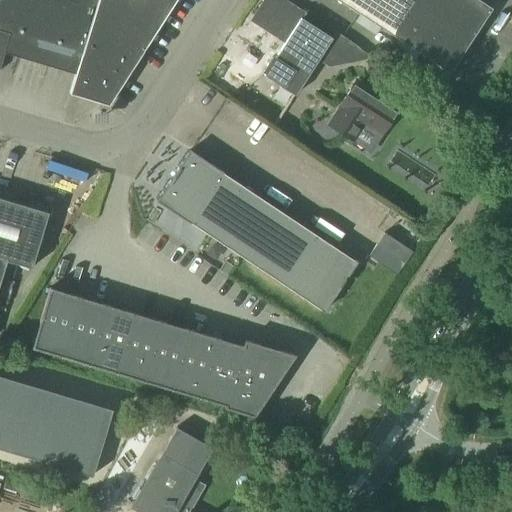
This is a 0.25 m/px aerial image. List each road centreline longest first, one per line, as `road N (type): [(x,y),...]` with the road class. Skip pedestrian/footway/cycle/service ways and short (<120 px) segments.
road 1 (unclassified): [(223,0),(138,132),(82,147),(0,123)]
road 2 (tertiary): [(405,420),(511,232)]
